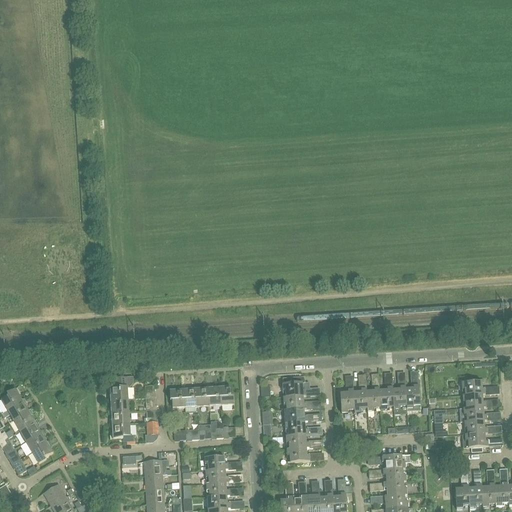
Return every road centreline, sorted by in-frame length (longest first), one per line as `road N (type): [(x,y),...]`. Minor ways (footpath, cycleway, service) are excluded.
road 1 (unclassified): [(0,322),(511,281)]
road 2 (residential): [(325,364),(511,352)]
road 3 (residential): [(19,488),(77,455),(164,447)]
road 4 (residential): [(253,442),(249,368),(325,364)]
